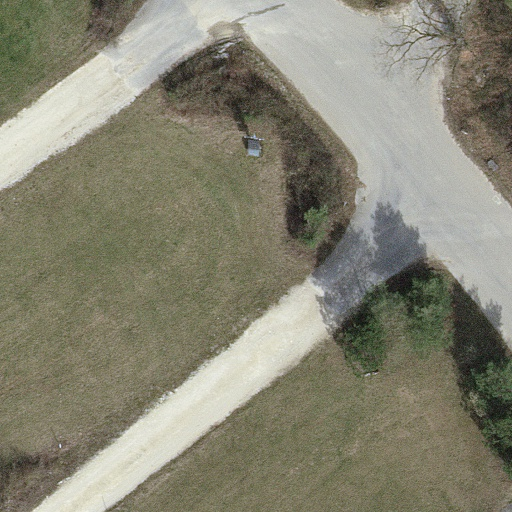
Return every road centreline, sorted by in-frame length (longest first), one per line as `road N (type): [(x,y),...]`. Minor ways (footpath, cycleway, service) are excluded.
road 1 (track): [(64,511),(328,293),(465,194)]
road 2 (track): [(0,157),(115,78),(202,0)]
